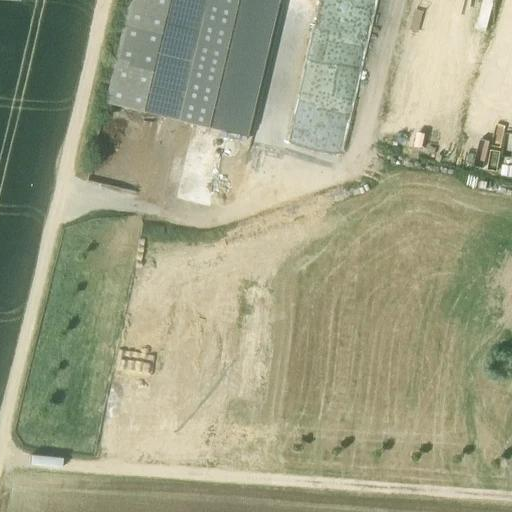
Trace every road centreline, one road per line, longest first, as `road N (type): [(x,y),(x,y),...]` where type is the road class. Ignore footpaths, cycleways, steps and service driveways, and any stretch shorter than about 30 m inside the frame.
road 1 (track): [(511,498),(0,459)]
road 2 (track): [(106,0),(0,456)]
